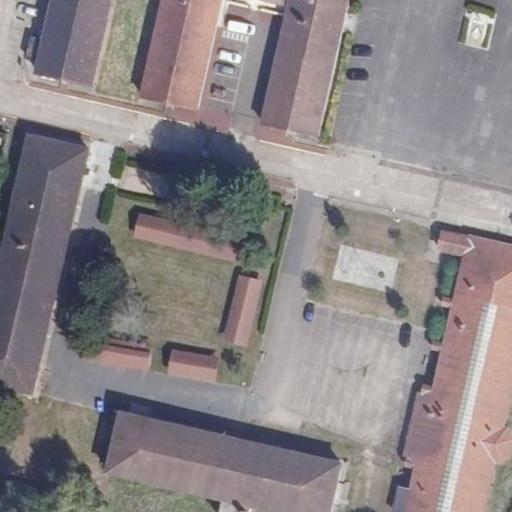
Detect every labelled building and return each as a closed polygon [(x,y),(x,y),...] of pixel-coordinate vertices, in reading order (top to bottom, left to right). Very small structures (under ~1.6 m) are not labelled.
[(112,0),(55,0),(38,73),(93,86),(112,0)] [(222,0),(165,0),(143,97),(198,109),(222,0)] [(464,46),(489,48),(493,15),(467,12),(464,46)] [(255,137),(320,154),(323,142),(259,125),(255,137)] [(0,385),(35,394),(90,150),(31,137),(0,274),(0,385)] [(140,212),(135,240),(243,262),(249,235),(140,212)] [(503,429),(511,390),(511,248),(444,233),(440,249),(468,256),(458,302),(445,299),(443,305),(456,308),(448,345),(435,342),(433,349),(446,352),(438,388),(425,385),(407,466),(421,469),(416,491),(402,488),(396,511),(484,511),(496,461),(500,462),(510,456),(511,449),(511,436),(508,430),(503,429)] [(237,275),(226,344),(251,347),(262,279),(237,275)] [(102,364),(150,369),(152,353),(103,348),(102,364)] [(169,374),(217,383),(221,358),(174,349),(169,374)] [(278,511),(332,511),(343,465),(124,414),(110,473),(226,500),(222,511),(251,511),(253,506),(278,511)] [(506,511),(509,504),(500,502),(498,510),(505,511),(506,511)]
